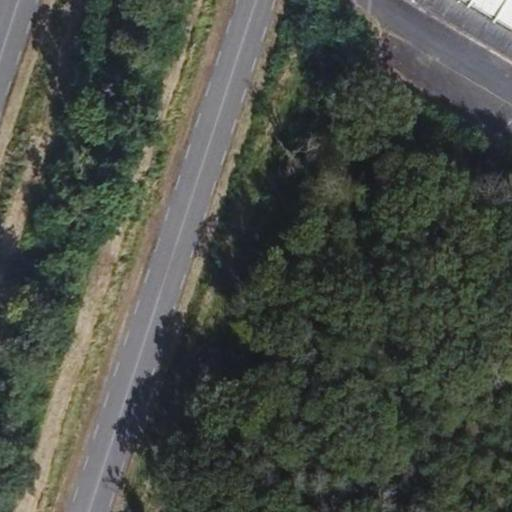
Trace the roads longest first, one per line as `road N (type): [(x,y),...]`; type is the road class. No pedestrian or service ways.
road 1 (unclassified): [(90,511),(257,0)]
road 2 (unclassified): [(375,0),(511,82)]
